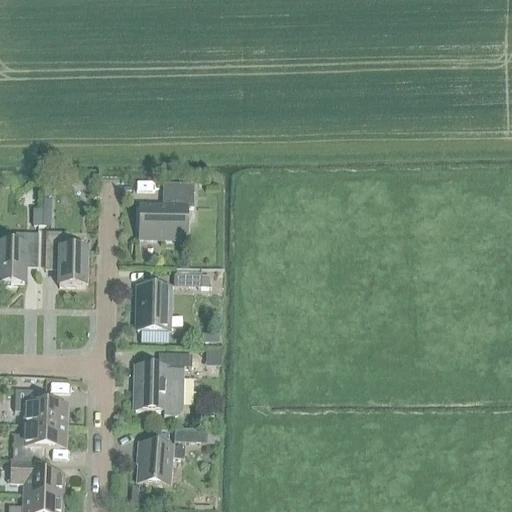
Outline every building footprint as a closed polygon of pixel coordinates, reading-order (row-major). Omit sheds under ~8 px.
[(192,187),(160,187),(160,210),(138,210),(137,242),(184,243),(185,211),(191,211),(192,187)] [(33,203),(33,230),(51,230),(51,203),(33,203)] [(67,236),(44,236),(43,266),(57,267),(56,290),(83,291),(84,253),(66,253),(67,236)] [(36,238),(14,237),(13,249),(0,248),(0,288),(22,289),(22,267),(35,268),(36,238)] [(199,279),(172,278),(171,291),(198,291),(199,279)] [(167,290),(136,289),(135,334),(166,335),(167,290)] [(190,358),(156,357),(156,370),(134,369),(133,414),(162,415),(162,420),(177,420),(182,413),(183,371),(189,371),(190,358)] [(23,428),(63,430),(64,408),(43,407),(44,395),(13,394),(12,415),(23,416),(23,428)] [(63,452),(63,430),(23,428),(22,437),(11,437),(10,464),(33,465),(36,465),(37,451),(63,452)] [(215,435),(174,432),(173,443),(215,446),(215,435)] [(182,450),(137,447),(135,468),(137,468),(135,487),(167,489),(169,462),(181,463),(182,450)] [(21,499),(61,500),(62,478),(32,477),(33,465),(10,464),(9,464),(8,487),(22,487),(21,499)] [(60,511),(61,500),(21,499),(21,511),(7,510),(6,511),(60,511)]
